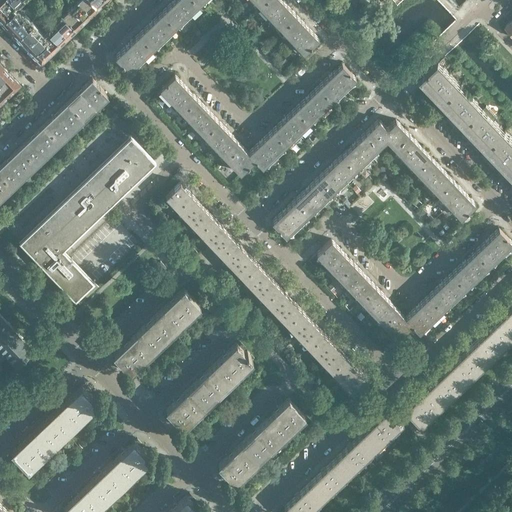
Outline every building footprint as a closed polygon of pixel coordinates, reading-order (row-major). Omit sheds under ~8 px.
[(11,6),(14,3),(15,3),(11,0),(0,0),(0,19),(0,20),(1,21),(14,9),(11,6)] [(90,15),(90,14),(91,13),(78,0),(74,4),(73,3),(67,8),(68,10),(64,14),(77,28),(80,25),(80,23),(87,17),(88,17),(90,15)] [(105,0),(78,0),(91,13),(92,12),(93,12),(96,10),(96,9),(102,3),(103,3),(106,1),(105,0)] [(175,25),(199,3),(195,0),(172,0),(162,11),(175,25)] [(296,14),(282,0),(264,0),(259,5),(281,28),(296,14)] [(16,37),(31,22),(21,12),(19,12),(15,9),(14,9),(1,21),(2,21),(1,23),(4,25),(5,25),(12,32),(12,33),(14,36),(15,36),(16,37)] [(152,47),(175,25),(162,11),(138,33),(152,47)] [(61,43),(77,28),(64,14),(63,13),(48,27),(48,30),(48,29),(61,43)] [(318,37),(296,14),(281,28),(304,51),(318,37)] [(31,52),(48,36),(45,33),(41,33),(31,22),(16,37),(17,37),(17,39),(19,41),(20,41),(27,48),(27,49),(29,52),(31,52)] [(42,61),(61,43),(48,29),(48,30),(45,33),(48,36),(31,52),(32,53),(32,55),(34,57),(36,57),(39,61),(42,61)] [(129,70),(152,47),(138,33),(115,55),(129,70)] [(461,85),(450,73),(438,61),(422,77),(444,100),(461,85)] [(0,78),(8,71),(0,62),(0,78)] [(355,77),(342,62),(330,73),(344,88),(355,77)] [(0,88),(6,95),(19,83),(8,71),(0,78),(0,88)] [(197,97),(174,73),(160,87),(182,111),(197,97)] [(320,110),(344,88),(330,73),(307,96),(320,110)] [(83,116),(107,93),(92,78),(92,77),(68,100),(83,116)] [(483,108),(472,96),(461,85),(444,100),(466,124),(483,108)] [(297,132),(320,110),(307,96),(283,118),(297,132)] [(219,120),(197,97),(182,111),(204,134),(219,120)] [(59,139),(83,116),(68,100),(44,123),(59,139)] [(505,131),(494,119),(483,108),(466,124),(488,147),(505,131)] [(274,154),(297,132),(283,118),(260,140),(274,154)] [(408,132),(395,119),(388,125),(385,125),(379,118),(365,131),(378,146),(379,146),(378,145),(386,138),(387,138),(394,146),(408,132)] [(241,143),(219,120),(204,134),(226,157),(241,143)] [(36,162),(59,139),(44,123),(20,145),(36,162)] [(355,168),(378,146),(365,131),(341,153),(355,168)] [(511,168),(511,138),(505,131),(488,147),(510,170),(511,168)] [(431,156),(408,132),(394,146),(416,169),(431,156)] [(62,248),(152,162),(154,159),(131,135),(129,137),(128,137),(20,240),(75,299),(94,281),(62,248)] [(274,154),(260,140),(249,151),(255,158),(262,166),(274,154)] [(255,158),(249,151),(248,151),(241,143),(226,157),(240,172),(255,158)] [(0,171),(12,184),(36,162),(20,145),(0,164),(0,171)] [(332,190),(355,168),(341,153),(318,175),(332,190)] [(453,179),(431,156),(416,169),(438,193),(453,179)] [(0,195),(12,184),(0,171),(0,195)] [(309,212),(332,190),(318,175),(295,197),(309,212)] [(475,202),(453,179),(438,193),(460,216),(475,202)] [(177,207),(191,193),(180,181),(165,195),(177,207)] [(213,216),(191,193),(177,207),(199,230),(213,216)] [(285,234),(309,212),(295,197),(272,220),(285,234)] [(210,242),(224,228),(213,216),(199,230),(210,242)] [(489,264),(511,241),(498,227),(475,249),(489,264)] [(246,251),(240,244),(233,237),(224,228),(210,242),(219,252),(232,265),(246,251)] [(353,262),(331,238),(316,252),(339,275),(353,262)] [(465,286),(489,264),(475,249),(452,271),(465,286)] [(243,276),(257,262),(246,251),(232,265),(243,276)] [(166,266),(160,261),(155,266),(160,272),(166,266)] [(279,286),(259,264),(257,262),(243,276),(265,299),(279,286)] [(375,285),(353,262),(339,275),(361,299),(375,285)] [(442,308),(465,286),(452,271),(428,293),(442,308)] [(193,292),(187,285),(186,285),(184,287),(191,294),(193,292)] [(397,308),(375,285),(361,299),(383,322),(397,308)] [(176,326),(200,303),(199,303),(191,294),(184,287),(184,286),(160,309),(176,326)] [(301,309),(279,286),(265,299),(287,323),(301,309)] [(419,330),(442,308),(428,293),(405,316),(412,322),(411,323),(419,330)] [(511,334),(511,305),(497,319),(511,334)] [(412,322),(405,316),(397,308),(383,322),(397,336),(411,323),(412,322)] [(153,348),(176,326),(160,309),(137,331),(153,348)] [(323,332),(301,309),(287,323),(309,346),(323,332)] [(0,345),(4,349),(0,352),(0,366),(0,363),(0,360),(8,353),(16,362),(17,361),(18,362),(20,360),(19,359),(32,347),(0,312),(0,345)] [(490,358),(511,337),(511,334),(497,319),(474,341),(490,358)] [(129,370),(153,348),(137,331),(113,353),(114,354),(121,361),(129,369),(129,370)] [(345,355),(323,332),(309,346),(331,369),(345,355)] [(511,337),(490,358),(491,359),(511,339),(511,337)] [(246,347),(239,340),(238,340),(239,341),(237,342),(243,349),(246,347)] [(228,381),(252,358),(249,355),(243,349),(237,342),(236,341),(213,364),(228,381)] [(467,380),(490,358),(474,341),(451,363),(467,380)] [(121,361),(114,354),(112,356),(118,363),(121,361)] [(368,379),(345,355),(331,369),(353,392),(368,379)] [(490,358),(467,380),(468,382),(491,359),(490,358)] [(444,402),(467,380),(451,363),(428,385),(444,402)] [(205,403),(228,381),(213,364),(189,386),(205,403)] [(467,380),(444,402),(445,404),(468,382),(467,380)] [(91,389),(85,382),(84,382),(82,384),(89,391),(91,389)] [(74,423),(98,400),(97,400),(89,391),(82,384),(82,383),(58,406),(74,423)] [(420,425),(444,402),(428,385),(404,408),(420,425)] [(182,425),(205,403),(189,386),(166,408),(166,409),(167,409),(173,416),(181,425),(182,425)] [(298,402),(291,395),(291,396),(289,397),(296,404),(298,402)] [(281,436),(303,415),(304,413),(302,410),(303,409),(299,405),(298,407),(296,404),(289,397),(265,419),(281,436)] [(444,402),(420,425),(421,426),(445,404),(444,402)] [(51,445),(74,423),(58,406),(35,428),(51,445)] [(390,434),(403,422),(400,418),(401,418),(398,415),(397,416),(388,406),(362,431),(377,447),(390,434)] [(173,416),(167,409),(165,411),(164,411),(171,418),(173,416)] [(258,458),(281,436),(265,419),(242,441),(258,458)] [(405,424),(403,422),(390,434),(392,436),(405,424)] [(27,467),(51,445),(35,428),(11,450),(12,451),(19,458),(27,467)] [(364,459),(377,447),(362,431),(336,456),(351,471),(364,459)] [(392,436),(390,434),(377,447),(379,449),(392,436)] [(144,444),(137,437),(136,438),(137,438),(135,439),(141,446),(144,444)] [(127,478),(150,455),(149,455),(141,446),(135,439),(134,439),(111,461),(127,478)] [(234,480),(258,458),(242,441),(218,464),(219,464),(225,471),(234,480),(233,480),(234,480)] [(377,447),(364,459),(366,461),(379,449),(377,447)] [(19,458),(12,451),(10,453),(16,460),(19,458)] [(337,484),(351,471),(336,456),(310,481),(324,496),(337,484)] [(364,459),(351,471),(353,474),(366,461),(364,459)] [(103,500),(127,478),(111,461),(88,483),(103,500)] [(225,471),(219,464),(217,466),(216,466),(223,473),(225,471)] [(351,471),(337,484),(340,486),(353,474),(351,471)] [(307,511),(311,509),(324,496),(310,481),(284,506),(289,511),(307,511)] [(90,511),(103,500),(88,483),(64,506),(65,506),(70,511),(90,511)] [(337,484),(324,496),(327,499),(340,486),(337,484)] [(196,499),(189,492),(189,493),(187,494),(194,501),(196,499)] [(200,511),(202,510),(194,501),(187,494),(167,511),(200,511)] [(324,496),(311,509),(313,511),(327,499),(324,496)]
